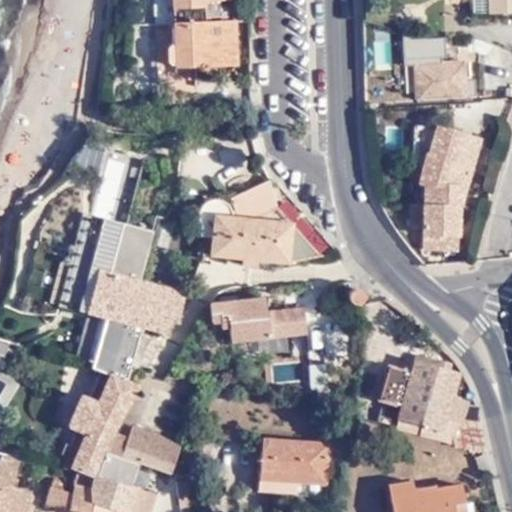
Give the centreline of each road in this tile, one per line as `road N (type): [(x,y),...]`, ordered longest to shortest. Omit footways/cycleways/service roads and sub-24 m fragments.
road 1 (tertiary): [(340,0),(347,176),(379,252)]
road 2 (tertiary): [(413,299),(462,345),(510,432)]
road 3 (tertiary): [(510,432),(496,344),(483,323),(442,294)]
